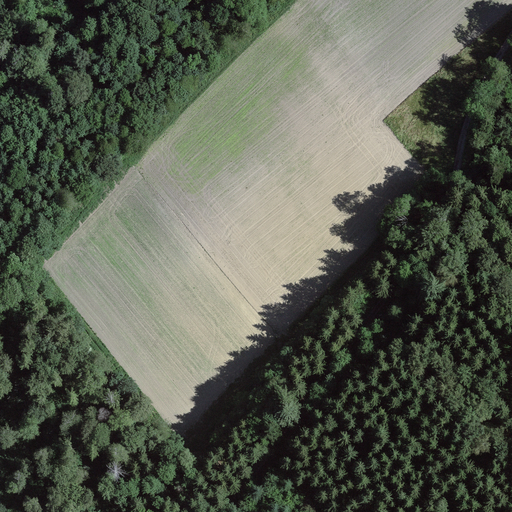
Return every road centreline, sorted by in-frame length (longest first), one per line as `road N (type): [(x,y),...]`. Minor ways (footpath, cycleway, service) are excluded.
road 1 (track): [(224,511),(365,343),(435,275),(452,189)]
road 2 (track): [(511,39),(466,125),(452,189)]
